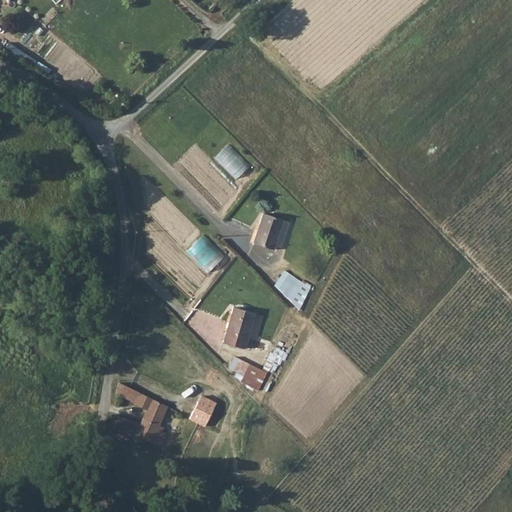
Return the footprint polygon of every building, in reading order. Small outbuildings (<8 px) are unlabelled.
[(217,157),(238,179),(252,166),(231,144),(217,157)] [(262,213),(255,244),(274,249),(275,245),(283,247),(290,220),(262,213)] [(210,272),(226,256),(205,235),(189,251),(210,272)] [(286,270),(274,289),(303,306),(314,287),(286,270)] [(235,306),(222,340),(242,348),(245,340),(253,343),(263,317),(235,306)] [(251,388),(260,369),(248,363),(239,382),(251,388)] [(159,425),(167,406),(118,382),(116,393),(145,409),(138,424),(116,416),(112,415),(110,431),(114,434),(115,429),(161,446),(166,434),(161,431),(163,428),(159,425)] [(201,397),(190,419),(205,428),(216,403),(201,397)]
